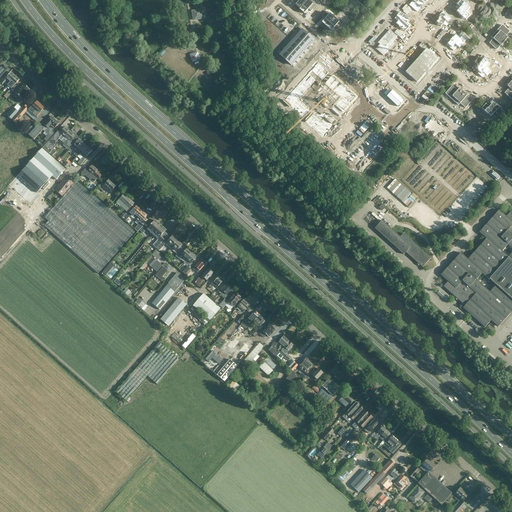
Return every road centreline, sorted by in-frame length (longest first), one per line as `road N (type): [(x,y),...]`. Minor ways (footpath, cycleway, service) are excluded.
road 1 (residential): [(511,507),(0,48)]
road 2 (trunk): [(24,0),(172,149),(511,454)]
road 3 (trunk): [(511,434),(91,57),(43,0)]
road 4 (tertiary): [(511,178),(383,73)]
road 5 (residential): [(511,58),(490,89),(476,90),(422,31)]
